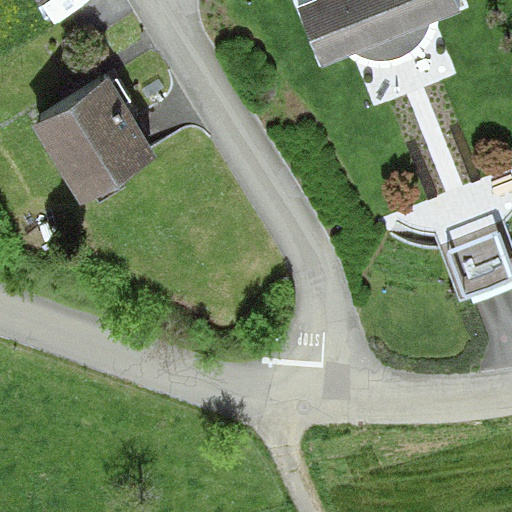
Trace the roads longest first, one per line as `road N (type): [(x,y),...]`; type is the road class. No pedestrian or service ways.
road 1 (residential): [(322,396),(326,333),(312,253),(155,0)]
road 2 (residential): [(322,396),(206,380),(0,307)]
road 3 (residential): [(511,390),(322,396)]
road 4 (track): [(310,511),(273,394)]
